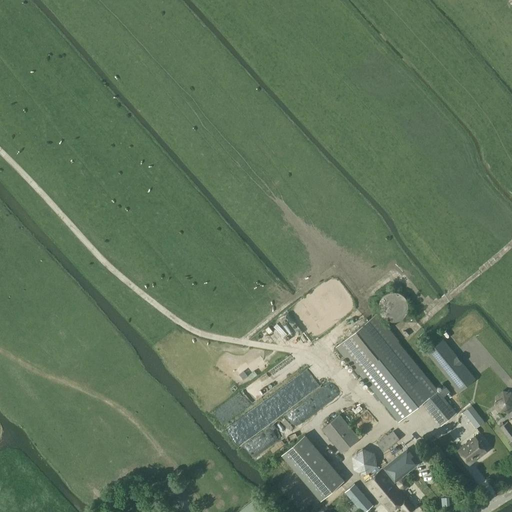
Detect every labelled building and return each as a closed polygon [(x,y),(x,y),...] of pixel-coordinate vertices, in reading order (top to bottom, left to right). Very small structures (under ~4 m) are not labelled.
[(408,311),(409,306),(408,301),(406,297),(402,294),(398,292),(394,291),(389,292),(385,294),(382,297),(380,301),(379,306),(380,311),(382,315),(385,318),(389,320),(394,321),(398,320),(402,318),(406,315),(408,311)] [(337,344),(360,372),(399,421),(422,402),(441,425),(457,412),(444,396),(450,391),(445,385),(439,390),(376,313),(337,344)] [(475,378),(443,340),(428,352),(460,391),(475,378)] [(495,394),(493,403),(499,411),(508,412),(511,409),(511,391),(511,390),(502,389),(495,394)] [(472,405),(464,412),(466,415),(469,418),(477,412),(472,405)] [(322,428),(342,452),(360,438),(340,413),(322,428)] [(511,417),(510,419),(511,421),(511,425),(508,420),(500,426),(511,440),(509,441),(508,442),(511,447),(511,446),(511,417)] [(376,443),(382,451),(399,437),(393,430),(376,443)] [(321,500),(340,484),(345,480),(305,434),(282,454),(321,500)] [(459,450),(468,461),(470,463),(487,450),(484,447),(484,446),(476,436),(459,450)] [(352,456),(354,469),(367,474),(378,466),(376,452),(363,447),(352,456)] [(384,466),(366,482),(390,511),(400,503),(407,511),(409,511),(415,508),(395,483),(419,462),(407,447),(390,461),(386,456),(379,461),(384,466)] [(399,480),(399,484),(401,487),(405,487),(408,484),(408,481),(405,478),(401,478),(399,480)] [(346,490),(364,511),(373,505),(359,487),(355,483),(346,490)] [(260,511),(268,506),(259,495),(238,511),(260,511)]
